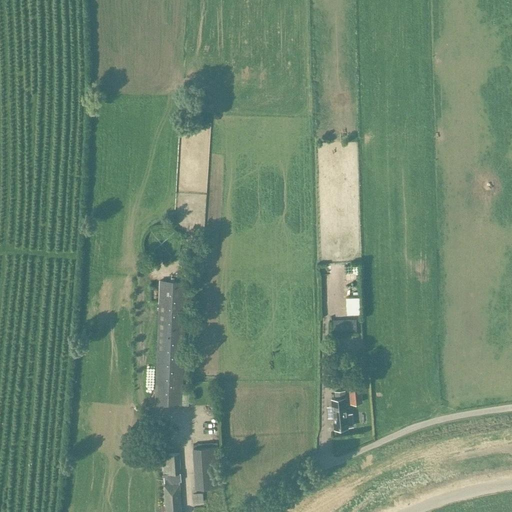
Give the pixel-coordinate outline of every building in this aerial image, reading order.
[(159,279),(154,404),(182,406),(182,404),(189,405),(190,390),(183,390),(187,280),(159,279)] [(347,312),(361,312),(360,294),(347,295),(347,312)] [(356,318),(331,320),(332,332),(357,331),(356,318)] [(361,386),(348,387),(350,403),(363,402),(361,386)] [(327,406),(328,417),(333,417),(334,428),(354,426),(353,412),(347,413),(346,397),(345,392),(337,393),(338,398),(331,398),(332,405),(327,406)] [(193,447),(195,488),(221,486),(219,445),(193,447)] [(162,454),(163,473),(164,484),(166,511),(181,511),(179,483),(179,481),(181,481),(181,472),(180,453),(162,454)] [(203,502),(203,493),(193,494),(193,502),(203,502)]
